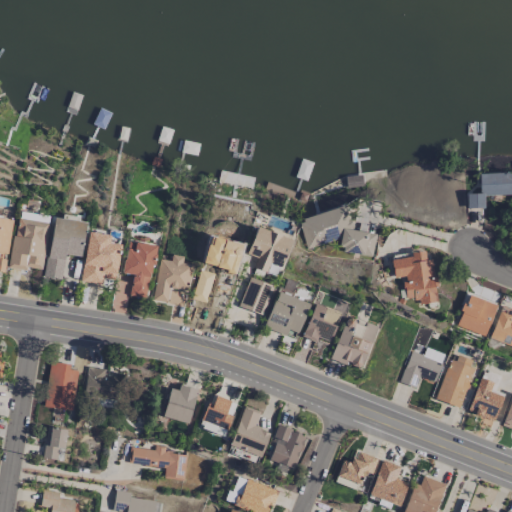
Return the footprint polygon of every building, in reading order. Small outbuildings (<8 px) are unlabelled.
[(482,208),(482,196),(510,195),(509,172),(477,174),(478,193),(465,194),(465,208),(482,208)] [(371,257),(374,234),(350,230),(350,229),(343,206),(301,218),(299,229),(305,249),(326,243),(340,245),(342,253),(371,257)] [(40,271),(48,216),(16,211),(8,266),(40,271)] [(0,272),(3,272),(10,219),(0,218),(0,272)] [(84,222),(51,218),(42,278),(60,280),(64,255),(79,257),(84,222)] [(108,236),(87,232),(79,281),(100,285),(101,278),(113,280),(119,245),(107,243),(108,236)] [(144,298),(153,246),(125,241),(121,273),(130,274),(127,296),(144,298)] [(389,258),(392,278),(402,277),(405,300),(417,298),(418,304),(436,302),(430,259),(424,260),(423,253),(389,258)] [(186,291),(189,264),(180,263),(180,257),(169,255),(168,261),(157,259),(151,300),(166,303),(168,288),(186,291)] [(237,308),(261,315),(270,285),(246,278),(237,308)] [(262,326),(293,339),(307,304),(276,291),(262,326)] [(484,337),(495,304),(465,294),(454,326),(484,337)] [(313,343),(315,337),(326,341),(338,314),(312,303),(298,337),(313,343)] [(375,326),(342,316),(329,359),(362,369),(375,326)] [(421,355),(410,351),(398,382),(413,388),(418,376),(433,381),(443,354),(424,347),(421,355)] [(435,400),(459,408),(472,368),(468,367),(470,360),(451,354),(435,400)] [(75,371),(67,369),(68,364),(49,362),(42,406),(70,410),(75,371)] [(103,369),(86,367),(82,396),(115,400),(118,377),(102,376),(103,369)] [(492,421),(502,394),(493,391),(498,376),(481,370),(465,411),(492,421)] [(196,390),(178,385),(176,390),(168,388),(160,417),(187,424),(196,390)] [(511,392),(498,425),(511,430),(511,392)] [(197,427),(221,437),(235,404),(215,395),(211,404),(207,403),(197,427)] [(260,457),(268,432),(253,427),(258,411),(242,406),(228,447),(260,457)] [(292,469),(304,435),(276,425),(271,437),(275,438),(267,460),(292,469)] [(42,459),(61,460),(64,429),(45,428),(42,459)] [(127,464),(163,469),(162,478),(182,481),(185,455),(163,452),(164,447),(154,445),(153,450),(129,447),(127,464)] [(371,473),(376,458),(356,451),(351,464),(341,460),(335,476),(359,484),(364,471),(371,473)] [(398,506),(406,483),(394,479),(399,467),(380,460),(367,495),(398,506)] [(267,511),(276,490),(234,476),(225,502),(251,511),(267,511)] [(433,511),(443,484),(421,476),(418,485),(412,483),(401,511),(433,511)] [(58,492),(41,489),(39,506),(49,508),(48,511),(76,511),(78,501),(57,498),(58,492)]
